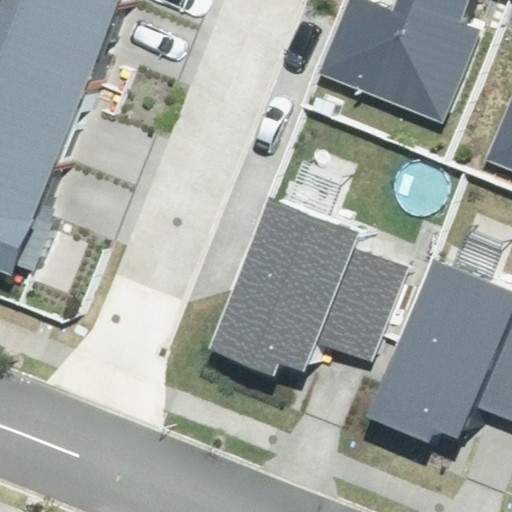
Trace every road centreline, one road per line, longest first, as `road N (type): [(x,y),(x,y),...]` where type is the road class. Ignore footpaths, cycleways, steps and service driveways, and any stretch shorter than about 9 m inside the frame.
road 1 (residential): [(263,0),(87,468)]
road 2 (residential): [(87,468),(200,511)]
